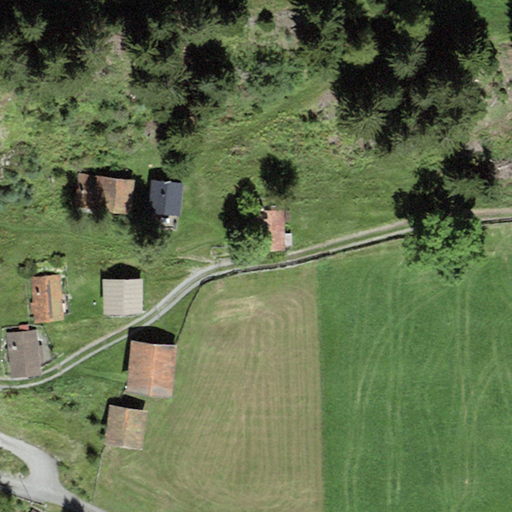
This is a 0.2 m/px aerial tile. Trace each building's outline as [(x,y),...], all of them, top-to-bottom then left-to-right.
[(135,180),(78,174),(75,209),(132,214),(135,180)] [(179,217),(182,185),(151,182),(149,215),(179,217)] [(284,252),(284,211),(255,210),(254,252),(284,252)] [(63,322),(60,275),(30,277),(33,324),(63,322)] [(142,315),(143,281),(103,281),(102,315),(142,315)] [(39,377),(36,331),(7,333),(9,378),(39,377)] [(172,399),(177,346),(131,341),(125,394),(172,399)] [(143,451),(147,412),(109,407),(105,446),(143,451)]
